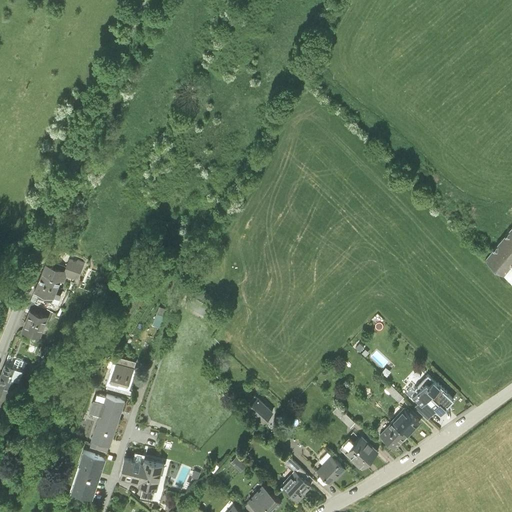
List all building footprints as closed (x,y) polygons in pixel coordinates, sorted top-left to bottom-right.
[(506,274),(511,266),(511,225),(485,257),(506,274)] [(45,265),(41,275),(59,282),(60,281),(63,282),(66,276),(78,281),(84,263),(78,261),(77,263),(69,260),(66,268),(55,264),(54,268),(45,265)] [(34,293),(40,296),(52,300),(55,294),(59,282),(41,275),(34,293)] [(60,297),(55,294),(52,300),(40,296),(39,299),(57,306),(60,297)] [(169,306),(160,303),(154,322),(163,324),(169,306)] [(30,313),(22,333),(39,340),(47,319),(30,313)] [(137,357),(114,350),(107,375),(129,382),(137,357)] [(16,360),(12,369),(23,373),(26,374),(29,366),(16,360)] [(427,418),(436,408),(441,413),(454,399),(417,365),(405,378),(409,381),(403,388),(417,402),(414,405),(427,418)] [(4,366),(0,377),(0,386),(11,391),(15,393),(23,373),(12,369),(4,366)] [(401,400),(406,395),(393,381),(388,385),(401,400)] [(5,407),(11,391),(0,386),(0,405),(3,407),(5,407)] [(127,401),(103,393),(91,433),(115,441),(127,401)] [(256,396),(247,406),(263,422),(272,411),(256,396)] [(351,426),(357,420),(340,403),(334,409),(351,426)] [(403,408),(392,421),(408,434),(419,422),(403,408)] [(397,447),(408,434),(392,421),(381,433),(397,447)] [(378,449),(360,435),(347,453),(364,466),(378,449)] [(105,457),(84,450),(71,490),(92,497),(105,457)] [(346,467),(333,455),(320,469),(333,481),(346,467)] [(245,465),(236,456),(230,462),(240,471),(245,465)] [(164,463),(146,458),(145,462),(125,457),(121,474),(139,479),(138,483),(143,484),(156,488),(158,488),(164,463)] [(309,485),(294,471),(281,484),(296,498),(309,485)] [(153,499),(156,488),(143,484),(140,496),(153,499)] [(270,511),(281,501),(263,485),(249,499),(260,510),(262,511),(270,511)] [(244,505),(251,511),(258,511),(260,510),(249,499),(244,505)] [(245,511),(234,503),(226,511),(245,511)]
